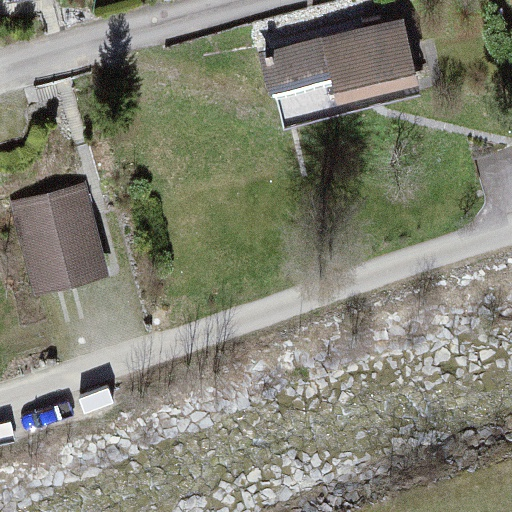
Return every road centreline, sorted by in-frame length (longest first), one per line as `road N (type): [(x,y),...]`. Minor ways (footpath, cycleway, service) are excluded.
road 1 (residential): [(0,406),(511,242)]
road 2 (residential): [(291,0),(0,81)]
